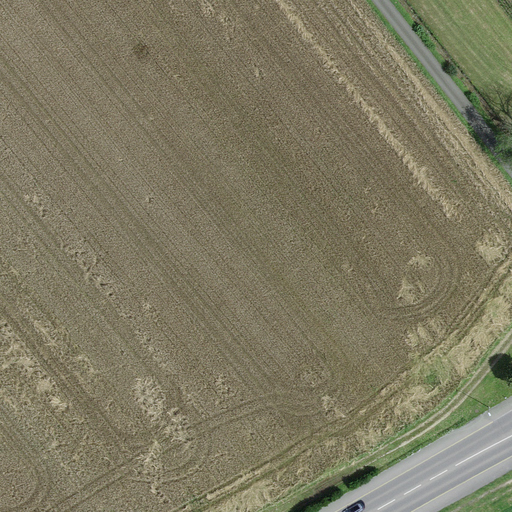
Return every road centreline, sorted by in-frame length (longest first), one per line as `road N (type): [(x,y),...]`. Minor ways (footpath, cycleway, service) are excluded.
road 1 (track): [(511,334),(436,419),(272,511)]
road 2 (primary): [(369,511),(511,433)]
